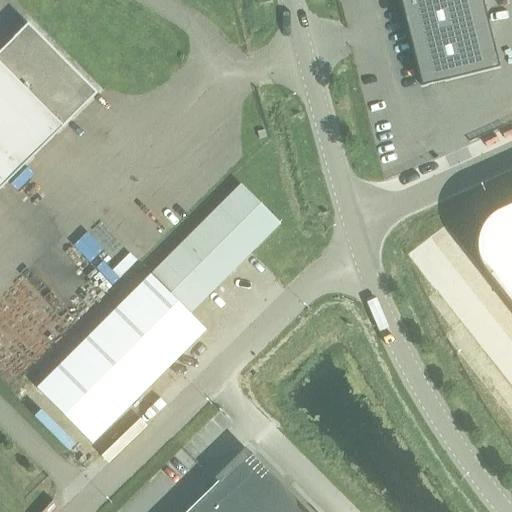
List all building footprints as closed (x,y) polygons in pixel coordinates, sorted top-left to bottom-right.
[(400,0),(422,88),(500,68),(482,0),(400,0)] [(0,190),(98,94),(29,25),(0,53),(0,190)] [(280,225),(241,185),(151,275),(190,315),(280,225)] [(478,240),(477,244),(477,248),(477,252),(478,256),(479,260),(481,264),(483,268),(485,271),(485,272),(496,286),(511,306),(511,205),(500,211),(498,212),(495,214),(491,217),(488,219),(486,222),(483,226),(481,229),(480,233),(478,237),(478,240)] [(87,239),(81,245),(93,258),(99,252),(87,239)] [(150,274),(36,388),(93,444),(206,331),(190,315),(151,275),(150,274)] [(64,419),(61,422),(49,408),(37,419),(69,454),(84,441),(64,419)] [(301,511),(248,459),(222,485),(219,482),(188,511),(301,511)]
